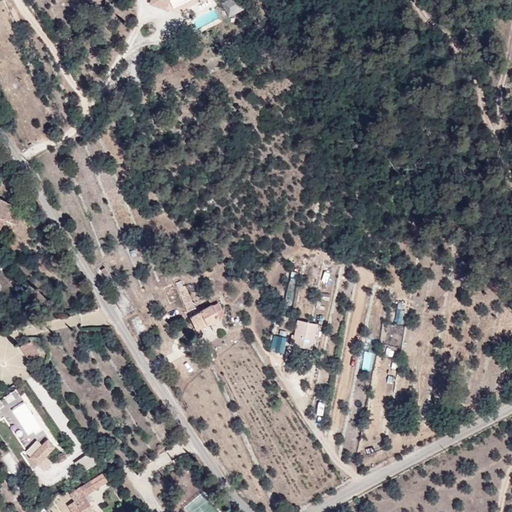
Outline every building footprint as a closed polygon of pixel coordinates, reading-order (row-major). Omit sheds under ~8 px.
[(151,0),(151,7),(166,10),(168,0),(151,0)] [(228,0),(222,2),(226,16),(236,13),(232,0),(228,0)] [(0,196),(9,200),(9,199),(0,195),(0,230),(4,231),(0,229),(0,196)] [(19,224),(25,210),(25,205),(9,199),(9,200),(0,196),(0,229),(4,231),(10,220),(19,224)] [(189,282),(181,285),(189,303),(196,300),(189,282)] [(214,309),(219,320),(230,313),(225,304),(214,309)] [(192,319),(198,331),(219,320),(214,309),(214,308),(192,319)] [(293,339),(284,338),(281,354),(290,355),(293,339)] [(26,361),(39,355),(32,341),(19,347),(26,361)] [(382,366),(380,383),(387,384),(389,367),(382,366)] [(10,408),(22,400),(15,390),(3,398),(10,408)] [(48,440),(48,441),(27,458),(35,467),(56,450),(48,440)] [(81,474),(96,464),(89,453),(74,462),(81,474)] [(216,511),(200,493),(182,509),(184,511),(216,511)] [(89,511),(90,511),(82,498),(72,505),(76,511),(89,511)]
